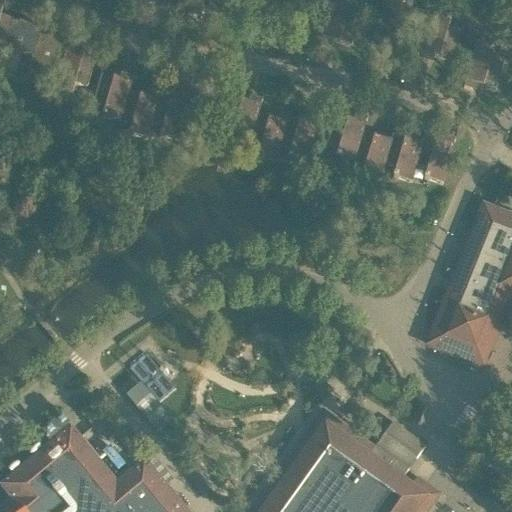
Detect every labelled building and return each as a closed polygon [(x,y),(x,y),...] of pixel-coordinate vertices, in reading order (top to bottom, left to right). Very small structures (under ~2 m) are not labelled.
[(136,0),(134,8),(146,11),(148,5),(166,10),(168,0),(136,0)] [(192,0),(188,14),(200,18),(202,11),(220,17),(224,0),(192,0)] [(347,13),(349,4),(334,0),(331,0),(318,44),(330,48),(332,41),(350,46),(359,16),(347,13)] [(401,6),(402,0),(383,0),(372,37),(384,41),(386,34),(404,40),(413,10),(401,6)] [(0,47),(4,48),(13,21),(13,19),(1,15),(3,7),(0,6),(0,47)] [(448,29),(450,20),(432,15),(419,60),(431,63),(433,57),(451,62),(460,32),(448,29)] [(19,23),(13,21),(4,48),(0,60),(17,65),(21,54),(31,58),(33,58),(39,37),(42,28),(19,21),(19,23)] [(48,70),(59,73),(68,43),(46,36),(45,39),(39,37),(33,58),(31,58),(27,72),(46,78),(48,70)] [(81,47),(68,43),(59,73),(54,90),(73,96),(76,85),(88,88),(97,59),(79,54),(81,47)] [(492,57),(495,48),(477,43),(464,88),(476,92),(478,85),(495,90),(504,61),(492,57)] [(120,123),(129,93),(134,76),(121,72),(119,80),(101,75),(92,105),(104,109),(102,118),(120,123)] [(161,96),(153,124),(162,127),(159,137),(177,142),(191,95),(173,90),(171,99),(161,96)] [(146,98),(129,93),(120,123),(131,126),(129,135),(148,141),(153,124),(161,96),(148,92),(146,98)] [(249,145),(258,116),(262,100),(250,97),(248,103),(229,98),(221,127),(233,131),(231,140),(249,145)] [(353,165),(363,135),(368,118),(355,114),(353,121),(335,116),(326,146),(339,150),(336,160),(353,165)] [(258,116),(249,145),(259,148),(257,156),(277,162),(281,147),(288,122),(285,121),(274,118),(273,120),(258,116)] [(288,122),(281,147),(290,150),(287,159),(306,164),(319,119),(307,116),(305,123),(286,117),(285,121),(288,122)] [(377,139),(363,135),(353,165),(365,168),(362,177),(380,183),(386,165),(393,141),(390,140),(377,136),(377,139)] [(412,184),(417,168),(425,143),(421,142),(411,139),(410,141),(392,136),(390,140),(393,141),(386,165),(396,168),(393,178),(412,184)] [(424,181),(441,186),(453,147),(423,137),(421,142),(425,143),(417,168),(427,171),(424,181)] [(455,283),(430,345),(482,366),(511,291),(511,216),(482,204),(451,281),(455,283)] [(68,427),(59,417),(39,434),(47,444),(68,427)] [(417,511),(427,499),(402,480),(425,448),(393,424),(369,457),(324,424),(276,491),(269,486),(250,511),(417,511)] [(185,511),(144,460),(116,483),(69,429),(0,485),(0,486),(11,500),(0,508),(0,511),(185,511)]
